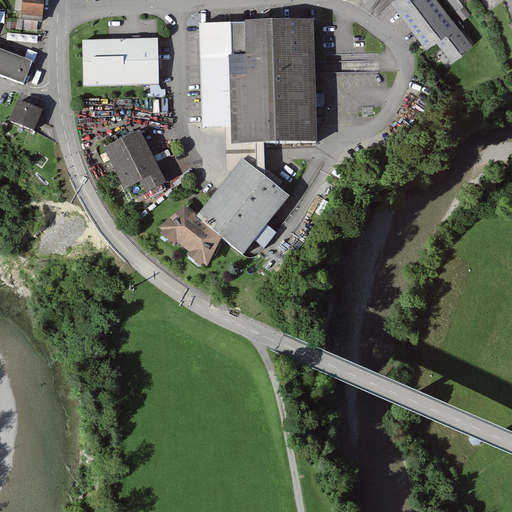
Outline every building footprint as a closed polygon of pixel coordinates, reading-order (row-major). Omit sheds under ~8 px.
[(50,0),(29,0),(27,18),(48,21),(50,0)] [(452,58),(474,42),(442,0),(391,0),(426,46),(437,37),(452,58)] [(318,139),(315,18),(199,21),(202,127),(225,126),(231,126),(232,142),(264,141),(318,139)] [(157,38),(82,40),(84,86),(158,84),(157,38)] [(0,77),(24,87),(34,63),(0,49),(0,77)] [(43,109),(18,99),(10,120),(34,130),(43,109)] [(231,126),(225,126),(227,177),(243,157),(266,176),(264,141),(232,142),(231,126)] [(167,181),(140,128),(104,147),(131,200),(167,181)] [(266,176),(243,157),(227,177),(197,214),(185,205),(159,226),(163,229),(160,233),(175,245),(178,241),(190,251),(188,253),(203,266),(205,263),(208,265),(222,236),(244,254),(256,239),(265,248),(277,231),(267,224),(290,194),(266,176)]
